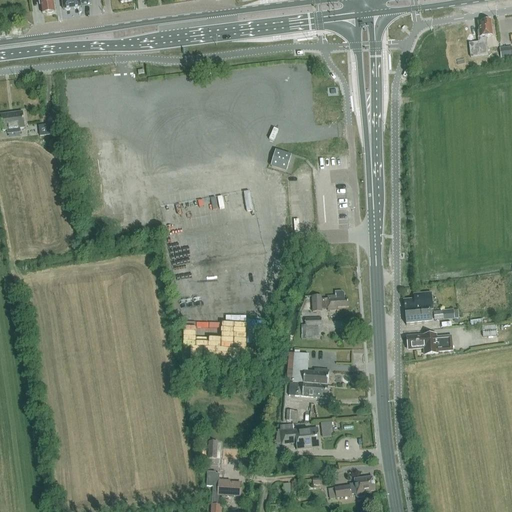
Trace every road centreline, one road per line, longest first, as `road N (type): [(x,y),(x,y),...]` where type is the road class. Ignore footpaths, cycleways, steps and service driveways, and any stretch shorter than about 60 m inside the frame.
road 1 (unknown): [(333,237),(272,237),(265,225),(265,149),(277,137),(363,116)]
road 2 (primary): [(161,40),(356,15)]
road 3 (tertiary): [(389,467),(376,278)]
road 4 (unclassified): [(403,465),(396,278)]
road 5 (primary): [(0,55),(161,40)]
road 6 (tertiary): [(374,173),(370,14)]
road 7 (tertiary): [(356,15),(374,173)]
road 8 (primary): [(219,13),(77,33)]
road 9 (unclassified): [(139,58),(0,72)]
road 10 (unclassified): [(218,3),(86,22)]
road 11 (unclassified): [(349,129),(357,236),(374,235)]
road 12 (unclassified): [(268,479),(389,467)]
